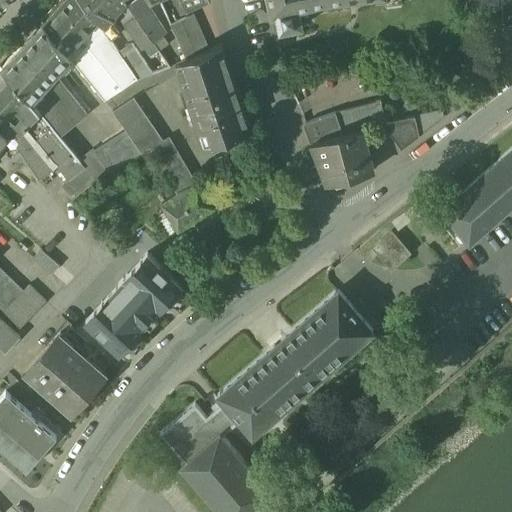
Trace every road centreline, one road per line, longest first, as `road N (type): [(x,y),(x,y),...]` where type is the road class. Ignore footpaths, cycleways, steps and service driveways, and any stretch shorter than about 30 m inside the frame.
road 1 (unclassified): [(58,511),(93,452),(172,355),(332,233)]
road 2 (residential): [(332,233),(239,0)]
road 3 (unclassified): [(332,233),(511,98)]
